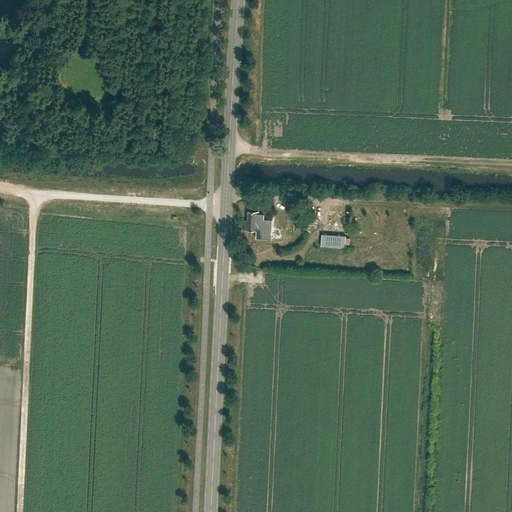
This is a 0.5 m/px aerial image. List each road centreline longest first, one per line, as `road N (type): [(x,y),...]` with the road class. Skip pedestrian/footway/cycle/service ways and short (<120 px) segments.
road 1 (unknown): [(31,193),(17,511)]
road 2 (secondary): [(211,511),(225,205)]
road 3 (unclassified): [(19,192),(225,205)]
road 4 (secondary): [(225,205),(238,0)]
